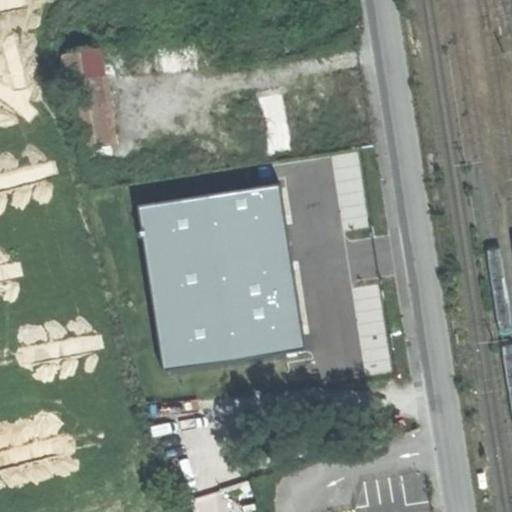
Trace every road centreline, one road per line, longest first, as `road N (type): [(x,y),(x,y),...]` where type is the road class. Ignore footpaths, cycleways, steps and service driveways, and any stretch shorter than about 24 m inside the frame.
road 1 (residential): [(383,0),(463,511)]
road 2 (unknown): [(360,43),(202,66),(184,85)]
